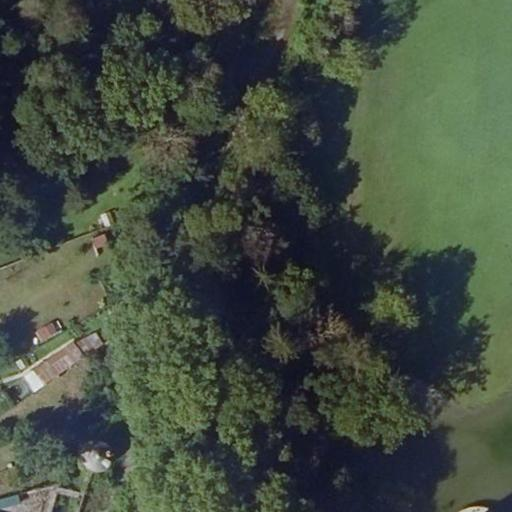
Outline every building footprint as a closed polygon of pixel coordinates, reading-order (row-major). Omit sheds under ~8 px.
[(40,331),(45,339),(56,333),(51,325),(40,331)] [(97,331),(81,338),(87,353),(103,345),(97,331)] [(64,351),(73,365),(82,359),(72,345),(64,351)] [(43,387),(73,365),(64,351),(33,373),(43,387)] [(25,379),(34,394),(43,387),(33,373),(25,379)] [(109,460),(109,455),(107,451),(104,447),(100,445),(95,444),(90,445),(86,447),(83,451),(81,455),(81,460),(82,465),(84,469),(88,471),(93,473),(98,473),(102,471),(106,468),(108,464),(109,460)] [(0,508),(19,504),(17,495),(0,499),(0,508)]
